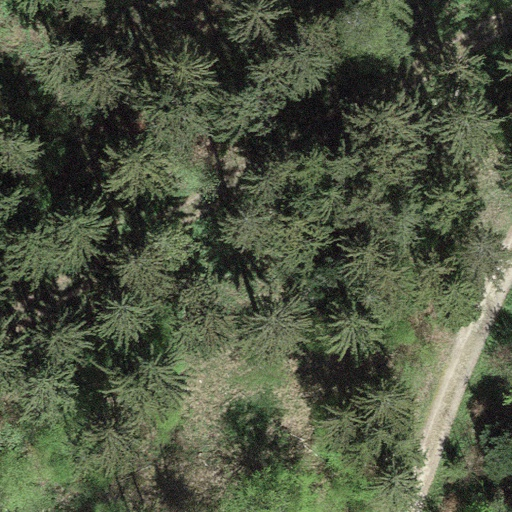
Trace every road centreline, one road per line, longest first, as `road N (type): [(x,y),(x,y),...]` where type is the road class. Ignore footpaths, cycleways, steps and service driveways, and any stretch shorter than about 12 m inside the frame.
road 1 (track): [(511,16),(0,341)]
road 2 (track): [(404,511),(454,373),(511,252)]
